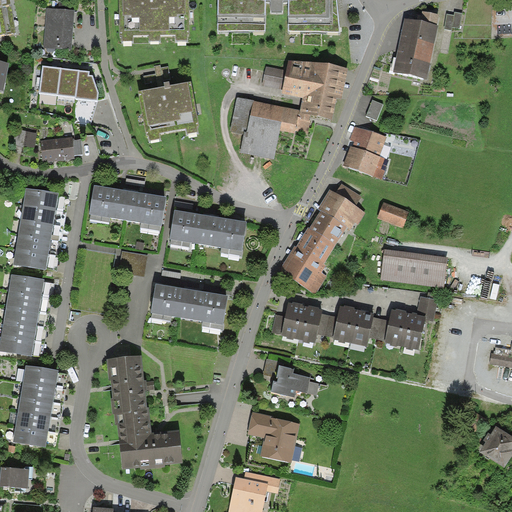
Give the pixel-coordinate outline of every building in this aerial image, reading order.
[(0,0),(0,35),(16,33),(10,0),(0,0)] [(122,38),(122,44),(133,43),(133,38),(148,38),(148,43),(160,42),(160,37),(176,37),(176,43),(188,43),(187,32),(190,32),(189,0),(119,0),(120,38),(122,38)] [(255,1),(245,0),(217,0),(218,32),(266,32),(266,2),(255,1)] [(245,0),(255,1),(266,2),(271,3),(270,13),(277,13),(277,0),(275,0),(245,0)] [(288,3),(318,0),(279,0),(277,0),(277,13),(283,13),(283,3),(288,3)] [(318,0),(288,3),(288,33),(339,33),(337,0),(318,0)] [(75,11),(47,9),(44,48),(71,50),(75,11)] [(438,15),(423,12),(421,22),(406,19),(400,46),(394,72),(427,80),(438,26),(436,26),(438,15)] [(453,16),(448,15),(445,31),(452,32),(452,28),(459,29),(461,13),(453,12),(453,16)] [(288,62),(287,71),(267,67),(262,85),(283,89),(282,94),(303,99),(300,110),(238,98),(231,133),(244,136),(241,153),(274,159),(280,132),(295,135),(296,132),(309,134),(312,118),(332,122),(337,98),(343,99),(347,69),(288,62)] [(10,65),(0,63),(0,91),(4,93),(10,65)] [(159,90),(138,94),(146,137),(148,136),(150,143),(161,141),(159,135),(186,130),(187,136),(198,134),(197,128),(199,128),(191,85),(169,89),(169,85),(164,86),(163,80),(170,79),(167,68),(161,69),(160,66),(154,67),(156,75),(144,77),(146,84),(157,82),(159,90)] [(54,69),(43,67),(39,95),(97,103),(99,93),(94,82),(92,78),(88,77),(89,74),(68,71),(54,69)] [(384,105),(373,101),(367,117),(378,121),(384,105)] [(386,138),(355,127),(350,141),(354,143),(353,147),(351,147),(344,166),(382,179),(388,161),(379,158),(386,138)] [(36,134),(15,130),(13,145),(34,148),(36,134)] [(73,138),(41,142),(43,163),(75,160),(75,156),(83,156),(81,141),(73,141),(73,138)] [(327,277),(322,274),(327,266),(325,264),(348,228),(351,230),(356,223),(358,224),(365,213),(357,207),(363,197),(343,184),(337,194),(330,190),(318,211),(321,213),(310,229),(309,228),(297,247),(294,246),(278,272),(315,295),(327,277)] [(162,227),(166,199),(130,193),(95,187),(90,216),(91,216),(90,221),(109,224),(110,219),(140,224),(139,230),(159,233),(160,227),(162,227)] [(57,208),(59,195),(27,190),(14,265),(46,271),(47,267),(49,252),(52,238),(54,223),(57,208)] [(409,212),(384,203),(378,219),(403,228),(409,212)] [(242,259),(248,224),(210,218),(174,212),(169,242),(171,242),(170,247),(190,251),(191,245),(221,250),(220,255),(242,259)] [(444,289),(448,258),(386,249),(381,280),(444,289)] [(149,256),(122,252),(119,275),(145,279),(149,256)] [(43,295),(45,281),(13,275),(0,352),(32,358),(33,354),(35,339),(38,324),(40,310),(43,295)] [(222,331),(228,297),(192,291),(156,286),(151,315),(152,315),(152,321),(171,323),(172,318),(203,323),(202,328),(222,331)] [(298,307),(288,305),(286,317),(276,315),(272,333),(282,335),(281,338),(315,345),(318,335),(333,339),(332,341),(366,348),(369,338),(386,341),(385,343),(419,351),(425,320),(433,322),(438,301),(421,297),(416,317),(413,316),(404,314),(391,312),(389,322),(374,319),(374,316),(362,313),(353,311),(340,309),(338,318),(322,315),(323,312),(311,309),(298,307)] [(511,349),(498,347),(497,356),(492,355),(490,365),(511,368),(511,349)] [(144,382),(142,358),(108,361),(110,381),(112,381),(114,401),(111,401),(113,414),(115,414),(116,424),(118,424),(123,470),(183,464),(180,434),(152,437),(149,408),(147,408),(145,394),(148,394),(147,381),(144,382)] [(267,358),(263,374),(276,377),(278,367),(280,362),(267,358)] [(57,386),(59,373),(27,367),(13,442),(46,448),(47,444),(49,429),(52,414),(54,400),(57,386)] [(293,371),(278,367),(276,377),(275,379),(278,379),(277,382),(277,384),(273,383),(271,393),(294,399),(295,392),(316,397),(318,385),(310,383),(311,379),(292,375),(293,371)] [(486,420),(474,412),(463,429),(476,437),(486,420)] [(299,424),(254,415),(249,435),(264,438),(261,457),(291,463),(299,424)] [(483,441),(486,443),(479,453),(505,469),(511,457),(511,436),(496,427),(490,436),(488,434),(483,441)] [(28,471),(1,469),(0,488),(27,489),(28,471)] [(58,472),(45,471),(45,496),(57,496),(58,472)] [(280,479),(246,472),(245,480),(236,478),(229,511),(261,511),(265,491),(277,494),(280,479)]
